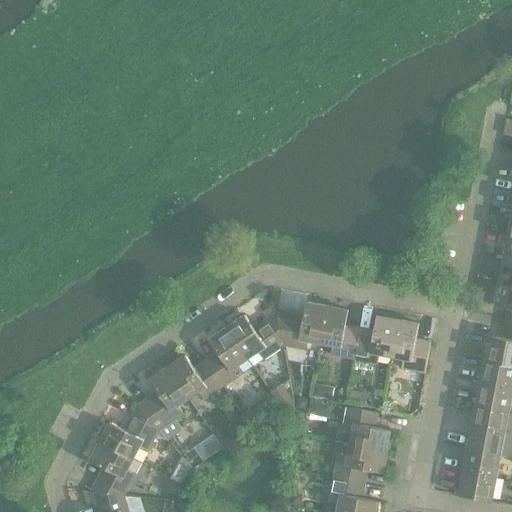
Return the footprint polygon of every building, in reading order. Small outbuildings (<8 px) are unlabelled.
[(511,261),(504,260),(500,284),(505,285),(505,284),(511,284),(511,261)] [(511,284),(505,284),(505,285),(500,307),(509,309),(507,320),(511,320),(511,284)] [(304,317),(277,313),(284,346),(307,350),(309,341),(321,343),(328,306),(307,302),(304,317)] [(272,306),(263,312),(268,319),(277,313),(272,306)] [(328,306),(321,343),(333,346),(331,355),(355,359),(360,329),(346,326),(349,310),(328,306)] [(245,315),(228,327),(249,359),(254,366),(284,346),(277,313),(268,319),(254,328),(245,315)] [(360,329),(355,359),(378,364),(380,355),(392,357),(399,320),(378,316),(375,331),(360,329)] [(399,320),(392,357),(404,359),(402,368),(426,373),(432,342),(417,339),(420,324),(399,320)] [(219,352),(207,361),(224,386),(254,366),(249,359),(228,327),(210,339),(219,352)] [(495,337),(491,359),(490,360),(511,364),(511,329),(506,328),(504,338),(495,337)] [(186,356),(168,368),(190,399),(200,392),(205,400),(224,386),(207,361),(195,369),(186,356)] [(486,358),(481,382),(511,387),(511,364),(490,360),(491,359),(486,358)] [(159,392),(138,406),(160,431),(185,414),(179,406),(190,399),(168,368),(150,380),(159,392)] [(284,410),(295,402),(291,379),(272,392),(284,410)] [(511,387),(481,382),(477,404),(511,410),(511,387)] [(315,384),(313,396),(323,398),(324,390),(321,385),(315,384)] [(351,390),(349,400),(366,403),(367,393),(351,390)] [(297,402),(296,408),(305,410),(307,400),(302,399),(297,402)] [(311,402),(309,414),(315,415),(320,412),(321,404),(311,402)] [(511,410),(477,404),(473,426),(511,434),(511,410)] [(111,423),(100,442),(134,459),(140,448),(148,453),(160,431),(138,406),(125,430),(111,423)] [(353,433),(350,445),(387,452),(391,431),(376,428),(379,413),(348,407),(344,431),(353,433)] [(242,418),(231,426),(237,436),(249,428),(242,418)] [(511,434),(473,426),(468,449),(501,455),(511,457),(511,434)] [(214,435),(207,440),(216,453),(223,448),(214,435)] [(104,468),(92,492),(125,495),(136,474),(128,470),(134,459),(100,442),(90,460),(104,468)] [(339,455),(334,478),(365,484),(368,470),(383,473),(387,452),(350,445),(348,457),(339,455)] [(468,449),(464,471),(497,478),(501,455),(468,449)] [(497,478),(464,471),(460,495),(492,501),(497,478)] [(365,484),(334,478),(330,502),(339,503),(337,511),(375,511),(378,502),(363,499),(365,484)] [(130,511),(125,495),(92,492),(97,511),(130,511)] [(292,493),(290,503),(300,505),(302,499),(298,494),(292,493)]
